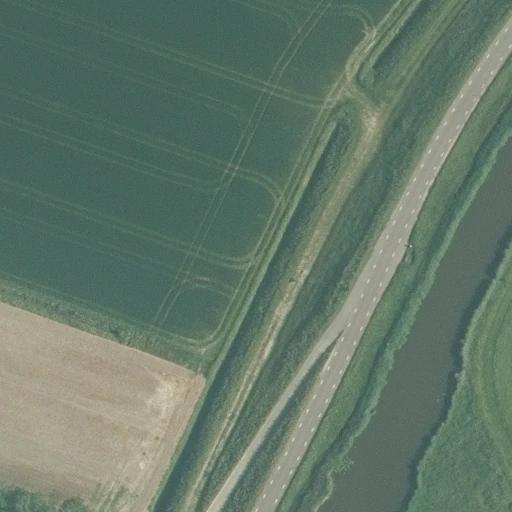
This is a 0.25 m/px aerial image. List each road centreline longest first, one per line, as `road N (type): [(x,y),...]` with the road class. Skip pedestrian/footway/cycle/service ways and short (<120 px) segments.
road 1 (tertiary): [(369,284),(457,109),(511,32)]
road 2 (tertiary): [(369,284),(259,511)]
